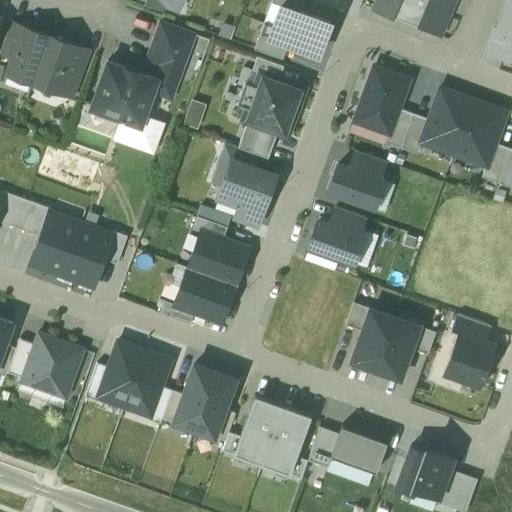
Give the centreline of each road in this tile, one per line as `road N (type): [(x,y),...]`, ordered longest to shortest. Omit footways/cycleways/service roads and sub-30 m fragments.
road 1 (residential): [(239,353),(356,30),(456,65)]
road 2 (residential): [(511,386),(491,443),(239,353)]
road 3 (residential): [(239,353),(132,314),(99,320),(0,285)]
